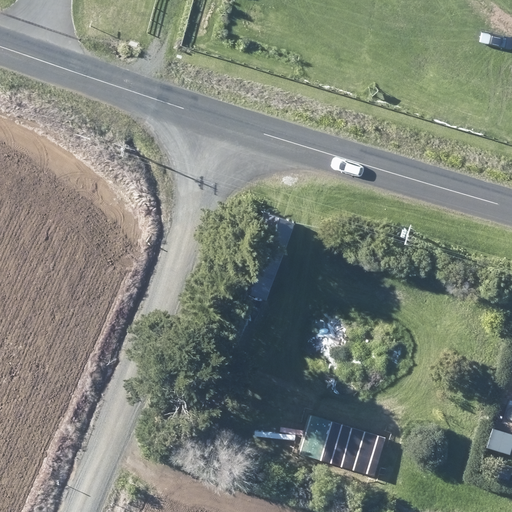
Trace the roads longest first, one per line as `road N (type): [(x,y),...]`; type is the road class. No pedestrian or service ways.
road 1 (unclassified): [(86,511),(180,259),(220,119)]
road 2 (unclassified): [(511,206),(220,119)]
road 3 (unclassified): [(220,119),(15,50)]
